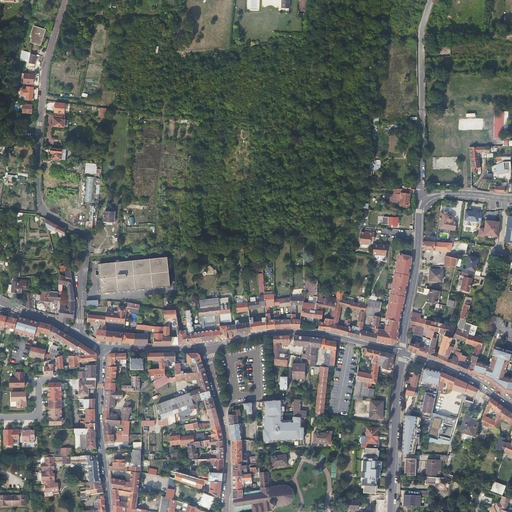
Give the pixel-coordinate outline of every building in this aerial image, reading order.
[(46,30),(34,26),(32,32),(33,34),(35,35),(33,43),(41,45),(46,30)] [(31,53),(22,50),(20,57),(30,59),(29,63),(35,64),(36,55),(31,54),(31,53)] [(33,84),(34,70),(31,70),(31,74),(25,74),(24,83),(33,84)] [(26,100),(33,101),(33,88),(27,87),(27,90),(21,89),(21,96),(27,96),(26,100)] [(64,104),(55,103),(54,112),(63,113),(64,104)] [(33,105),(24,104),(23,113),(32,114),(33,105)] [(494,111),(493,138),(503,139),(504,115),(508,116),(508,111),(494,111)] [(65,114),(56,113),(55,119),(54,119),(53,126),(64,127),(65,114)] [(483,118),(459,119),(459,130),(483,129),(483,118)] [(489,147),(470,147),(471,168),(479,167),(479,152),(485,152),(489,152),(489,147)] [(62,149),(51,148),(51,153),(52,153),(52,158),(61,159),(62,149)] [(504,163),(511,162),(511,156),(503,157),(503,156),(497,157),(498,162),(498,165),(504,163)] [(368,170),(381,170),(380,160),(368,160),(368,170)] [(511,165),(511,162),(504,163),(498,165),(496,165),(497,175),(507,173),(507,172),(507,170),(511,170),(511,165)] [(85,173),(96,173),(97,163),(85,163),(85,173)] [(86,176),(85,202),(93,202),(94,177),(86,176)] [(490,189),(490,192),(507,193),(507,187),(505,187),(505,184),(495,184),(495,190),(490,189)] [(409,194),(402,194),(400,205),(409,206),(410,195),(409,194)] [(89,221),(86,221),(85,228),(92,229),(94,206),(90,206),(89,221)] [(484,213),(468,209),(466,218),(478,221),(478,223),(481,224),(484,213)] [(457,221),(453,221),(453,220),(453,219),(453,218),(453,217),(452,217),(452,216),(451,216),(451,213),(441,211),(438,228),(455,231),(457,221)] [(104,212),(103,221),(113,222),(114,212),(104,212)] [(399,217),(383,217),(383,224),(398,225),(399,217)] [(45,219),(47,227),(66,234),(65,230),(45,219)] [(485,228),(480,228),(478,236),(484,237),(485,235),(498,237),(500,222),(488,220),(486,220),(485,228)] [(374,236),(375,230),(368,229),(367,232),(365,232),(361,231),(360,243),(370,244),(371,239),(374,240),(374,236)] [(453,243),(423,241),(423,250),(451,252),(453,243)] [(374,243),(373,254),(374,254),(373,260),(385,261),(385,255),(387,245),(374,243)] [(376,342),(392,345),(398,340),(398,326),(399,324),(400,320),(399,320),(399,318),(400,318),(401,314),(400,314),(401,311),(402,311),(404,304),(403,303),(404,297),(405,297),(406,289),(405,289),(405,286),(407,286),(408,282),(406,281),(407,275),(409,276),(409,272),(408,271),(408,269),(410,269),(411,261),(412,256),(400,255),(399,259),(398,258),(395,277),(396,277),(395,283),(394,283),(391,298),(392,298),(391,305),(390,304),(387,319),(389,320),(388,323),(387,323),(380,322),(376,342)] [(98,263),(101,292),(130,289),(170,285),(167,256),(98,263)] [(458,259),(446,256),(445,267),(456,268),(458,259)] [(463,269),(462,273),(463,273),(473,276),(474,272),(476,272),(479,259),(469,257),(466,270),(463,269)] [(215,273),(216,273),(216,270),(213,270),(213,268),(212,267),(210,266),(209,266),(208,266),(206,267),(206,268),(205,270),(204,270),(203,271),(202,272),(202,273),(203,274),(204,274),(205,274),(206,274),(213,273),(214,274),(215,273)] [(444,270),(431,269),(430,280),(443,281),(444,270)] [(68,301),(75,301),(74,294),(70,270),(60,272),(59,284),(63,285),(68,286),(68,301)] [(473,276),(463,273),(462,277),(464,277),(460,290),(469,293),(470,288),(472,284),(471,284),(472,279),(473,276)] [(264,292),(263,274),(259,274),(260,295),(259,295),(260,301),(256,301),(251,302),(249,302),(248,302),(249,309),(265,307),(265,295),(264,292)] [(22,290),(26,290),(28,290),(29,281),(19,280),(19,282),(13,282),(12,292),(22,293),(22,290)] [(330,331),(345,335),(348,320),(348,319),(347,319),(347,320),(346,320),(345,327),(337,325),(339,317),(341,308),(350,309),(350,308),(346,307),(348,301),(343,300),(342,290),(336,289),(335,298),(333,309),(332,314),(330,331)] [(440,291),(430,289),(427,301),(431,302),(437,303),(440,291)] [(27,308),(32,309),(32,300),(35,300),(35,302),(40,302),(56,304),(55,310),(60,311),(60,305),(61,299),(58,298),(58,293),(42,291),(41,291),(41,294),(30,293),(26,293),(27,308)] [(274,292),(264,292),(265,295),(265,307),(268,306),(274,306),(279,305),(279,299),(274,299),(274,292)] [(323,307),(333,309),(335,298),(324,297),(323,299),(321,299),(321,296),(316,295),(316,296),(316,301),(316,306),(323,307)] [(315,310),(316,306),(316,301),(316,296),(312,296),(311,305),(303,303),(304,298),(291,298),(291,305),(296,305),(302,305),(302,309),(315,311),(315,310)] [(228,297),(218,298),(219,314),(230,313),(228,297)] [(200,308),(198,308),(199,317),(214,315),(215,320),(219,319),(219,314),(218,298),(199,300),(200,308)] [(291,298),(279,299),(279,305),(280,307),(291,307),(291,305),(291,298)] [(360,339),(376,342),(380,322),(380,320),(379,320),(382,305),(382,303),(367,300),(367,302),(365,314),(370,315),(374,316),(372,326),(373,326),(373,328),(371,328),(371,329),(370,329),(369,332),(362,331),(360,339)] [(59,316),(75,319),(75,301),(68,301),(67,310),(65,309),(65,305),(60,305),(60,311),(59,316)] [(345,335),(360,339),(362,331),(365,314),(367,302),(360,301),(360,304),(348,301),(346,307),(350,308),(350,309),(359,311),(357,327),(354,326),(353,326),(353,327),(352,328),(349,327),(350,320),(348,320),(345,335)] [(248,302),(236,304),(237,312),(249,310),(249,309),(248,302)] [(138,314),(140,306),(128,303),(128,304),(127,308),(125,323),(124,327),(129,328),(131,313),(138,314)] [(469,312),(471,306),(465,305),(458,330),(463,332),(466,323),(469,312)] [(125,323),(127,308),(118,307),(118,312),(114,312),(114,313),(106,312),(106,317),(106,320),(114,322),(114,321),(117,321),(117,322),(125,323)] [(177,309),(164,309),(165,317),(170,317),(173,317),(178,317),(177,309)] [(190,309),(184,310),(185,316),(187,334),(188,343),(188,345),(196,344),(196,343),(202,343),(201,332),(200,323),(191,324),(190,309)] [(322,319),(323,311),(315,310),(315,311),(302,309),(301,313),(301,316),(304,316),(313,318),(321,319),(322,319)] [(266,330),(274,328),(274,319),(270,320),(270,313),(267,313),(267,312),(266,312),(266,314),(266,318),(266,330)] [(219,314),(219,319),(220,322),(225,322),(225,325),(227,325),(227,322),(231,322),(230,313),(219,314)] [(291,328),(300,328),(300,320),(295,320),(296,313),(291,313),(291,320),(291,328)] [(319,330),(330,331),(332,314),(331,314),(330,318),(326,318),(325,319),(325,323),(321,322),(319,329),(319,330)] [(106,320),(106,317),(88,315),(87,322),(105,323),(106,320)] [(24,317),(20,316),(15,333),(20,334),(24,317)] [(187,334),(185,316),(183,317),(184,321),(183,321),(184,329),(182,329),(180,330),(178,330),(179,336),(180,343),(188,343),(187,334)] [(266,330),(266,318),(262,318),(262,321),(253,322),(253,317),(251,317),(251,316),(249,316),(249,319),(251,332),(266,330)] [(17,319),(7,317),(5,327),(4,332),(6,332),(7,328),(14,330),(17,319)] [(39,322),(24,317),(20,334),(35,338),(35,335),(39,322)] [(420,318),(415,317),(413,325),(415,326),(424,328),(426,320),(421,318),(420,318)] [(280,328),(291,328),(291,320),(287,320),(287,318),(285,318),(285,320),(280,320),(280,328)] [(235,321),(235,322),(237,334),(251,332),(249,319),(235,321)] [(427,320),(426,320),(424,328),(423,331),(426,332),(425,336),(432,338),(434,333),(434,330),(429,328),(431,321),(427,320)] [(225,322),(220,322),(220,323),(221,340),(228,339),(228,338),(232,338),(232,334),(237,334),(235,322),(235,321),(231,322),(227,322),(227,325),(225,325),(225,322)] [(453,334),(455,328),(442,324),(431,321),(429,328),(434,330),(438,332),(444,334),(444,332),(453,334)] [(52,325),(39,322),(35,335),(39,337),(40,332),(50,335),(52,325)] [(212,330),(201,332),(202,343),(213,341),(214,342),(221,341),(221,340),(220,323),(217,324),(217,330),(214,330),(214,329),(212,329),(212,330)] [(463,332),(458,330),(454,337),(466,342),(472,325),(466,323),(463,332)] [(52,325),(50,335),(49,336),(53,337),(53,340),(55,341),(56,337),(58,329),(52,325)] [(478,327),(472,325),(466,342),(466,343),(476,346),(476,348),(481,349),(484,339),(475,336),(478,327)] [(170,326),(164,326),(163,327),(163,332),(162,344),(172,345),(172,336),(170,336),(170,326)] [(415,326),(413,332),(413,333),(421,335),(422,335),(423,334),(423,331),(424,328),(415,326)] [(71,337),(58,329),(56,337),(61,341),(60,343),(65,347),(66,345),(67,344),(71,337)] [(98,330),(97,340),(105,341),(106,331),(98,330)] [(162,344),(163,332),(155,331),(154,344),(162,344)] [(110,340),(110,341),(118,342),(118,341),(116,341),(117,332),(113,332),(112,340),(110,340)] [(123,333),(122,343),(134,344),(135,334),(123,333)] [(431,341),(427,357),(434,359),(436,352),(435,352),(435,347),(438,335),(434,333),(432,338),(431,341)] [(135,334),(134,344),(148,344),(148,335),(144,335),(135,334)] [(311,346),(311,337),(294,335),(294,345),(295,345),(295,344),(304,345),(307,346),(307,348),(306,354),(307,355),(307,358),(310,359),(311,346)] [(273,336),(274,358),(280,359),(281,354),(279,354),(279,343),(282,343),(282,336),(273,336)] [(290,345),(289,336),(282,336),(282,343),(282,345),(290,345)] [(453,338),(444,336),(439,353),(444,355),(450,343),(453,338)] [(77,349),(81,343),(71,337),(67,344),(69,346),(67,349),(69,350),(71,347),(76,351),(77,349)] [(321,347),(321,338),(311,337),(311,346),(310,359),(310,365),(315,366),(315,356),(317,356),(317,354),(316,353),(317,347),(321,347)] [(336,352),(336,342),(325,340),(326,339),(321,338),(321,347),(324,348),(324,349),(324,350),(326,350),(326,349),(327,349),(324,367),(321,366),(318,387),(315,414),(324,415),(326,393),(328,369),(329,366),(329,365),(330,365),(334,366),(336,352)] [(410,343),(408,350),(417,353),(421,341),(421,340),(418,339),(417,339),(416,342),(415,344),(410,343)] [(421,341),(417,353),(427,357),(431,341),(428,339),(427,343),(421,341)] [(79,355),(96,354),(95,352),(81,343),(77,349),(81,351),(80,354),(79,355)] [(444,355),(439,353),(437,360),(450,365),(456,368),(462,355),(462,354),(456,351),(454,356),(453,356),(452,360),(446,358),(453,346),(452,345),(452,344),(450,343),(444,355)] [(32,347),(30,357),(37,358),(38,357),(45,358),(46,353),(46,350),(32,347)] [(378,365),(380,352),(366,348),(364,354),(365,355),(369,356),(369,357),(369,358),(369,359),(370,359),(371,360),(372,359),(373,359),(371,374),(357,372),(356,380),(359,380),(371,383),(374,383),(376,384),(378,368),(379,365),(378,365)] [(511,396),(511,379),(504,377),(509,361),(511,362),(511,358),(511,353),(494,348),(492,355),(493,356),(490,365),(491,367),(488,368),(488,366),(476,363),(474,369),(481,371),(479,377),(484,378),(483,381),(487,382),(488,383),(505,396),(506,394),(511,396)] [(51,354),(50,357),(54,358),(54,357),(56,357),(56,355),(57,355),(60,351),(57,350),(53,349),(51,354)] [(390,370),(394,355),(386,352),(386,353),(382,366),(382,368),(383,369),(390,370)] [(155,381),(166,375),(165,373),(165,370),(165,366),(164,353),(147,354),(148,360),(160,360),(160,369),(148,370),(148,376),(154,376),(155,381)] [(175,353),(164,353),(165,366),(171,366),(171,362),(175,362),(175,359),(175,354),(175,353)] [(175,362),(175,364),(181,364),(187,363),(190,363),(193,363),(202,362),(200,355),(198,353),(188,354),(188,360),(184,360),(184,359),(175,359),(175,362)] [(80,361),(96,360),(97,354),(96,354),(79,355),(74,356),(69,356),(70,368),(80,367),(80,361)] [(108,357),(108,367),(116,367),(116,362),(115,362),(115,358),(115,354),(111,354),(108,357)] [(462,355),(456,368),(462,371),(464,364),(463,364),(466,357),(462,355)] [(474,369),(476,363),(478,358),(473,356),(473,357),(472,356),(471,357),(472,358),(472,359),(473,360),(471,370),(469,374),(478,378),(479,377),(481,371),(474,369)] [(143,357),(131,357),(131,368),(143,368),(143,357)] [(191,365),(193,372),(196,372),(196,373),(205,370),(202,362),(193,363),(190,363),(190,365),(191,365)] [(58,369),(57,363),(53,363),(53,364),(49,364),(49,367),(45,367),(45,375),(54,375),(54,371),(58,370),(58,369)] [(306,363),(293,363),(292,379),(306,379),(306,363)] [(175,364),(176,375),(184,374),(184,371),(181,371),(181,364),(175,364)] [(79,372),(79,379),(81,379),(96,378),(96,365),(86,366),(86,368),(87,368),(87,372),(79,372)] [(108,367),(107,378),(116,378),(117,367),(116,367),(108,367)] [(416,385),(416,387),(414,397),(411,415),(410,416),(405,416),(404,415),(403,428),(405,428),(404,444),(402,444),(402,453),(415,454),(415,445),(416,442),(420,442),(420,435),(417,435),(417,433),(420,433),(420,432),(421,432),(421,431),(421,430),(421,429),(420,429),(421,419),(424,419),(424,421),(431,423),(436,396),(437,393),(438,391),(438,387),(441,373),(423,369),(422,376),(421,380),(420,386),(416,385)] [(157,405),(162,420),(165,419),(168,417),(174,414),(179,412),(186,409),(194,405),(192,396),(199,394),(201,393),(210,391),(211,391),(205,370),(196,373),(196,372),(193,372),(187,373),(184,374),(176,375),(176,378),(166,375),(168,382),(176,381),(187,380),(197,379),(198,382),(200,381),(201,386),(199,386),(200,389),(190,392),(157,405)] [(16,378),(10,379),(10,388),(25,387),(25,372),(15,372),(16,378)] [(447,375),(441,372),(441,373),(438,387),(442,388),(443,388),(445,382),(447,375)] [(419,375),(414,374),(413,379),(409,378),(407,386),(412,387),(416,387),(416,385),(417,379),(418,379),(419,375)] [(163,385),(168,382),(166,375),(155,381),(153,382),(156,389),(163,385)] [(456,378),(447,375),(445,382),(450,385),(449,389),(453,390),(456,378)] [(107,378),(106,391),(132,391),(140,391),(140,390),(140,376),(132,377),(132,386),(115,385),(116,378),(107,378)] [(70,400),(84,399),(89,399),(89,390),(96,390),(96,381),(96,378),(81,379),(80,381),(79,381),(79,395),(76,395),(76,393),(70,393),(70,400)] [(467,384),(456,378),(453,390),(464,393),(467,384)] [(370,388),(371,383),(359,380),(357,391),(363,393),(363,395),(372,397),(373,389),(370,388)] [(62,425),(62,383),(49,384),(50,425),(62,425)] [(467,395),(475,397),(477,389),(470,385),(467,395)] [(407,386),(407,388),(405,395),(414,397),(416,387),(412,387),(407,386)] [(106,391),(103,420),(118,421),(118,415),(118,414),(110,413),(110,407),(115,407),(116,398),(125,398),(125,401),(123,402),(122,412),(121,416),(120,421),(129,421),(131,421),(132,421),(137,421),(138,401),(132,400),(132,391),(106,391)] [(210,391),(201,393),(202,400),(205,399),(212,397),(210,391)] [(27,393),(12,393),(12,402),(17,402),(17,408),(27,408),(27,393)] [(194,405),(186,409),(187,411),(191,410),(190,409),(198,408),(197,401),(202,400),(201,393),(199,394),(192,396),(194,405)] [(208,409),(215,408),(212,397),(205,399),(208,409)] [(504,407),(491,398),(487,406),(485,411),(484,415),(488,418),(489,416),(486,415),(487,414),(488,414),(491,407),(492,407),(491,409),(493,410),(494,408),(495,410),(495,411),(498,413),(500,414),(504,407)] [(89,399),(84,399),(84,403),(84,404),(88,404),(88,405),(85,408),(84,410),(85,410),(95,409),(95,399),(89,399)] [(301,417),(306,417),(307,412),(300,411),(301,400),(295,399),(294,411),(294,416),(301,417)] [(282,400),(276,400),(274,400),(263,401),(262,401),(262,415),(263,415),(263,416),(263,422),(264,422),(264,426),(263,426),(264,441),(274,441),(273,440),(277,439),(277,441),(287,440),(287,439),(291,439),(291,440),(304,440),(304,427),(300,427),(301,417),(294,416),(294,421),(284,421),(282,419),(282,415),(283,414),(283,408),(282,408),(282,405),(284,405),(285,400),(282,400)] [(370,401),(369,418),(384,419),(384,410),(382,410),(383,402),(370,401)] [(247,410),(247,414),(253,414),(253,402),(250,403),(243,403),(244,409),(246,409),(247,410)] [(511,412),(504,407),(500,414),(498,418),(496,421),(492,420),(488,418),(484,415),(481,425),(488,428),(493,430),(496,424),(498,425),(501,420),(501,418),(511,424),(511,412)] [(210,419),(219,420),(219,419),(215,408),(208,409),(210,419)] [(85,410),(86,419),(82,419),(82,424),(86,424),(95,424),(95,409),(85,410)] [(228,415),(229,425),(238,424),(238,415),(241,415),(240,410),(233,410),(232,415),(228,415)] [(470,418),(465,416),(460,432),(465,434),(464,435),(473,437),(477,438),(477,437),(478,435),(475,434),(474,434),(475,428),(477,429),(478,423),(477,423),(471,421),(471,422),(468,422),(470,418)] [(122,426),(123,435),(128,435),(129,421),(120,421),(118,421),(103,420),(105,435),(112,435),(111,426),(122,426)] [(210,440),(222,439),(222,438),(220,424),(211,426),(212,429),(211,430),(212,435),(208,436),(209,440),(210,440)] [(233,435),(233,440),(242,440),(240,430),(240,424),(238,424),(229,425),(230,434),(233,435)] [(477,438),(477,439),(484,442),(488,428),(481,425),(478,435),(477,437),(477,438)] [(82,427),(74,427),(75,432),(75,434),(82,434),(87,434),(87,448),(97,448),(96,442),(95,427),(86,427),(82,427)] [(366,443),(377,444),(378,437),(378,428),(372,428),(367,427),(366,443)] [(35,441),(35,432),(31,432),(29,432),(29,430),(22,430),(23,444),(30,443),(30,441),(35,441)] [(20,440),(19,431),(5,431),(5,446),(14,445),(14,440),(20,440)] [(204,441),(205,441),(204,436),(204,433),(195,434),(195,439),(195,442),(200,441),(204,441)] [(331,433),(314,433),(314,443),(330,444),(331,433)] [(180,435),(170,437),(171,445),(181,443),(186,443),(188,443),(194,442),(194,439),(193,436),(180,437),(180,435)] [(497,449),(505,452),(508,443),(504,441),(505,438),(501,436),(497,449)] [(217,450),(223,450),(222,439),(210,440),(211,445),(216,444),(217,450)] [(247,465),(258,464),(258,462),(259,462),(259,454),(256,454),(247,455),(247,454),(243,454),(243,455),(242,455),(242,443),(242,440),(233,440),(233,464),(241,464),(241,466),(247,465)] [(194,442),(188,443),(188,446),(188,449),(197,451),(197,450),(197,447),(201,447),(200,441),(195,442),(194,442)] [(55,450),(55,457),(73,457),(72,449),(63,449),(63,450),(55,450)] [(133,464),(142,466),(142,449),(131,449),(131,456),(131,462),(133,461),(133,464)] [(188,449),(189,455),(189,458),(198,457),(197,451),(188,449)] [(377,462),(378,449),(366,449),(365,456),(364,457),(363,472),(362,472),(361,478),(363,478),(362,485),(363,485),(364,486),(363,493),(371,493),(377,494),(378,485),(377,485),(377,479),(379,479),(379,462),(377,462)] [(217,459),(223,459),(223,450),(217,450),(211,450),(212,453),(217,454),(217,459)] [(284,455),(284,451),(275,451),(276,456),(272,456),(273,465),(287,464),(286,455),(284,455)] [(55,457),(43,458),(43,463),(41,463),(41,470),(46,470),(54,470),(55,470),(55,464),(65,464),(65,465),(71,465),(71,463),(75,463),(74,457),(73,457),(55,457)] [(74,457),(75,463),(88,463),(89,483),(102,483),(100,477),(99,466),(98,457),(74,457)] [(214,472),(222,473),(223,459),(217,459),(211,458),(211,459),(207,459),(199,459),(198,459),(199,464),(208,464),(210,465),(214,465),(214,469),(214,472)] [(406,459),(405,475),(415,476),(416,459),(406,459)] [(436,472),(436,460),(428,460),(427,476),(436,476),(436,472)] [(120,470),(131,472),(140,472),(141,472),(142,466),(133,464),(120,465),(120,470)] [(209,480),(209,474),(191,470),(185,470),(185,471),(182,471),(182,466),(171,465),(170,470),(170,471),(175,472),(176,471),(177,472),(183,473),(197,477),(209,480)] [(233,476),(233,490),(243,489),(243,490),(252,488),(251,484),(244,484),(243,482),(248,481),(252,481),(252,482),(261,481),(260,474),(251,474),(251,472),(257,472),(256,467),(247,468),(247,469),(247,474),(233,476)] [(269,487),(268,471),(260,472),(260,474),(261,481),(261,488),(269,487)] [(111,479),(112,489),(139,493),(139,489),(140,472),(131,472),(130,483),(125,483),(125,481),(111,479)] [(210,492),(220,497),(222,482),(222,473),(214,472),(209,472),(209,474),(209,480),(197,477),(183,473),(177,472),(175,479),(185,483),(202,489),(203,485),(205,486),(205,483),(207,484),(211,484),(210,492)] [(54,474),(47,474),(42,474),(42,481),(45,480),(46,493),(60,492),(60,485),(56,485),(56,474),(54,474)] [(444,479),(427,477),(427,484),(436,485),(436,486),(437,487),(438,488),(448,492),(453,476),(445,474),(444,479)] [(87,483),(88,492),(103,489),(102,483),(89,483),(87,483)] [(492,491),(504,495),(507,487),(495,483),(492,491)] [(269,487),(261,488),(260,488),(261,490),(257,490),(252,491),(243,493),(238,493),(239,497),(233,498),(235,511),(252,509),(252,511),(259,511),(272,510),(272,508),(272,509),(273,509),(274,508),(275,507),(274,506),(287,504),(291,502),(293,498),(294,494),(292,489),(289,486),(285,485),(269,487)] [(112,489),(113,505),(120,506),(119,502),(119,499),(120,499),(120,497),(119,497),(119,495),(123,495),(129,496),(128,503),(127,507),(128,507),(136,508),(139,493),(112,489)] [(168,489),(167,494),(166,497),(170,498),(173,499),(175,490),(168,489)] [(233,490),(233,498),(239,497),(238,493),(243,493),(243,490),(243,489),(233,490)] [(199,504),(209,508),(210,508),(214,496),(204,492),(199,504)] [(167,494),(161,494),(159,511),(160,511),(167,511),(170,498),(166,497),(167,494)] [(23,496),(0,495),(0,496),(0,505),(24,506),(24,505),(25,505),(25,503),(25,502),(24,502),(23,496)] [(404,495),(403,506),(419,507),(420,502),(417,502),(418,496),(404,495)] [(510,499),(502,496),(500,503),(497,502),(496,507),(494,506),(491,511),(501,511),(502,510),(506,511),(510,499)] [(98,511),(83,511),(82,511),(105,511),(106,511),(105,511),(104,497),(101,498),(101,500),(98,500),(98,511)] [(174,511),(176,500),(173,499),(170,498),(167,511),(174,511)] [(359,501),(348,500),(348,509),(350,509),(350,511),(354,511),(354,510),(358,510),(359,501)] [(208,511),(207,511),(201,510),(197,507),(178,501),(178,503),(181,505),(181,506),(184,507),(185,508),(184,511),(180,511),(179,511),(208,511)]
